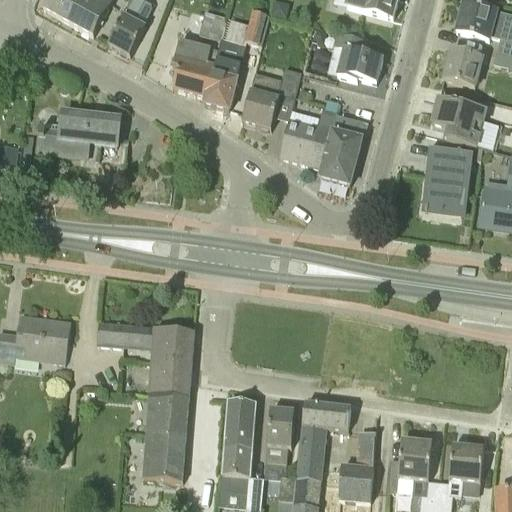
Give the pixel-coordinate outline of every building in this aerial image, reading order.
[(51,0),(44,14),(94,41),(112,10),(95,0),(51,0)] [(135,0),(108,49),(130,61),(144,35),(132,28),(147,0),(135,0)] [(349,0),(347,11),(351,13),(393,25),(399,1),(393,0),(349,0)] [(464,7),(456,37),(488,47),(489,41),(500,44),(496,56),(511,60),(511,46),(509,46),(511,37),(505,24),(495,21),(496,18),(464,7)] [(221,45),(226,22),(205,17),(199,39),(221,45)] [(267,20),(254,17),(246,47),(259,50),(267,20)] [(358,84),(377,89),(383,63),(366,59),(369,47),(338,39),(334,52),(344,55),(337,82),(357,87),(358,84)] [(205,110),(219,57),(181,46),(174,73),(179,75),(173,95),(206,103),(204,110),(205,110)] [(451,56),(444,85),(474,94),(482,64),(451,56)] [(511,76),(511,60),(496,56),(493,69),(507,73),(508,77),(511,76)] [(205,110),(229,116),(240,73),(217,67),(220,57),(219,57),(205,110)] [(280,100),(295,104),(301,78),(285,74),(282,86),(255,79),(242,128),(271,136),(280,100)] [(439,104),(432,129),(462,136),(459,147),(475,151),(484,116),(439,104)] [(45,135),(39,134),(37,157),(89,164),(91,145),(118,149),(121,125),(63,118),(62,130),(46,128),(45,135)] [(317,134),(308,171),(322,174),(320,184),(350,192),(362,145),(359,144),(364,129),(368,130),(368,129),(336,120),(331,138),(317,134)] [(280,163),(308,171),(317,134),(289,127),(280,163)] [(454,158),(433,155),(430,176),(432,176),(428,200),(443,202),(441,214),(461,217),(460,220),(462,220),(463,202),(465,202),(465,197),(464,197),(468,160),(460,159),(460,154),(455,154),(454,158)] [(484,194),(480,230),(511,234),(511,160),(506,196),(484,194)] [(16,363),(65,370),(71,328),(20,321),(18,340),(0,338),(0,367),(15,369),(16,363)] [(194,338),(99,329),(98,354),(125,356),(125,352),(154,355),(151,399),(189,401),(194,338)] [(189,401),(151,399),(149,442),(186,444),(189,401)] [(228,407),(220,496),(247,499),(246,511),(260,511),(263,484),(249,482),(256,409),(228,407)] [(318,511),(321,487),(327,436),(347,438),(351,414),(307,409),(307,408),(305,408),(296,485),(293,511),(318,511)] [(267,452),(266,469),(287,471),(288,454),(291,454),(295,418),(270,416),(267,452)] [(357,473),(342,472),(341,478),(325,477),(322,511),(370,511),(371,510),(375,443),(376,443),(376,441),(361,439),(357,473)] [(182,489),(186,444),(149,442),(146,485),(182,489)] [(411,511),(425,511),(426,505),(430,505),(431,487),(429,486),(432,448),(431,448),(431,449),(403,446),(403,445),(402,445),(400,466),(391,465),(388,497),(412,500),(411,511)] [(454,451),(453,450),(448,488),(431,487),(430,505),(426,505),(425,511),(451,511),(452,502),(461,502),(463,487),(480,489),(483,454),(482,454),(454,452),(454,451)] [(293,511),(296,485),(282,483),(278,511),(293,511)] [(497,498),(497,511),(511,511),(511,497),(496,497),(496,498),(497,498)]
